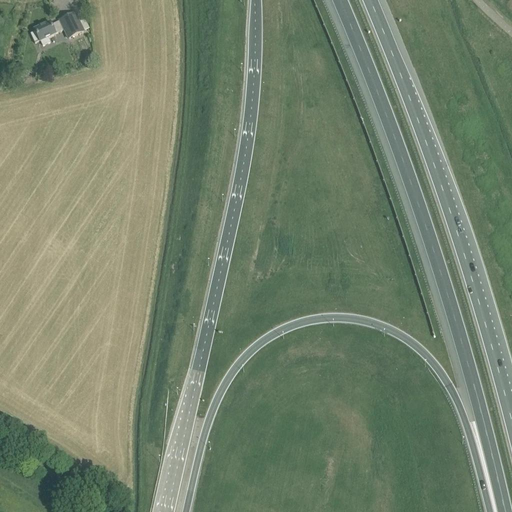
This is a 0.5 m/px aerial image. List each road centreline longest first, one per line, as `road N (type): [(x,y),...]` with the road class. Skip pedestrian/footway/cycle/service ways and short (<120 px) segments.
road 1 (motorway): [(185,511),(208,419),(233,370),(263,339),(328,316),(371,322),(429,359),(458,404),(489,511)]
road 2 (motorway): [(337,0),(412,192),(502,511)]
road 3 (motorway): [(257,0),(239,185),(165,511)]
road 4 (motorway): [(511,413),(446,195),(370,0)]
road 5 (unclassified): [(0,442),(108,509)]
